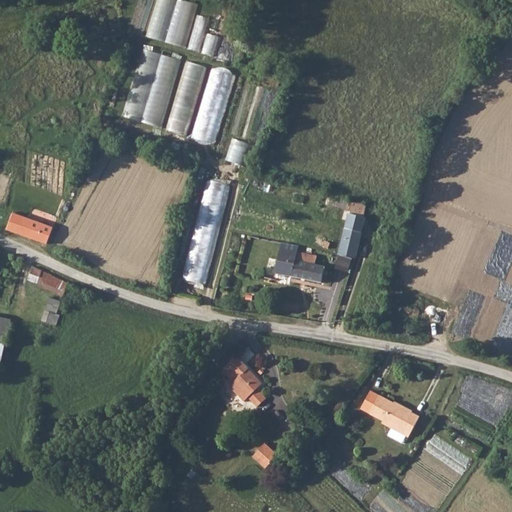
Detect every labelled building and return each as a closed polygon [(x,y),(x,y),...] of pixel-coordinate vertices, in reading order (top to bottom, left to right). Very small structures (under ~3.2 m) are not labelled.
[(207,66),(145,50),(128,119),(189,135),(207,66)] [(216,145),(236,74),(211,67),(191,138),(216,145)] [(223,160),(245,166),(251,144),(229,138),(223,160)] [(203,179),(183,279),(209,284),(229,184),(203,179)] [(352,210),(353,200),(330,197),(329,207),(352,210)] [(359,202),(356,214),(369,217),(372,204),(359,202)] [(354,222),(348,251),(361,254),(364,238),(367,228),(374,230),(374,222),(368,220),(369,217),(356,214),(348,211),(346,220),(354,222)] [(22,240),(55,253),(60,240),(58,239),(60,230),(44,225),(42,231),(35,229),(37,223),(31,221),(29,227),(28,226),(22,240)] [(0,256),(0,276),(1,277),(9,259),(0,256)] [(285,259),(281,281),(328,287),(331,275),(321,273),(323,264),(285,259)] [(39,273),(33,286),(55,296),(61,283),(39,273)] [(47,318),(57,322),(63,309),(53,305),(47,318)] [(11,329),(0,326),(0,350),(6,352),(11,329)] [(235,365),(233,368),(252,385),(246,392),(252,397),(254,395),(261,388),(235,365)] [(252,385),(233,368),(222,380),(233,390),(230,394),(244,408),(248,404),(256,411),(259,408),(263,403),(254,395),(252,397),(246,392),(252,385)] [(388,428),(398,434),(410,442),(414,444),(426,422),(404,408),(403,409),(379,395),(367,414),(389,426),(388,428)] [(410,442),(398,434),(393,441),(407,448),(410,442)] [(277,453),(264,442),(252,455),(265,466),(277,453)]
